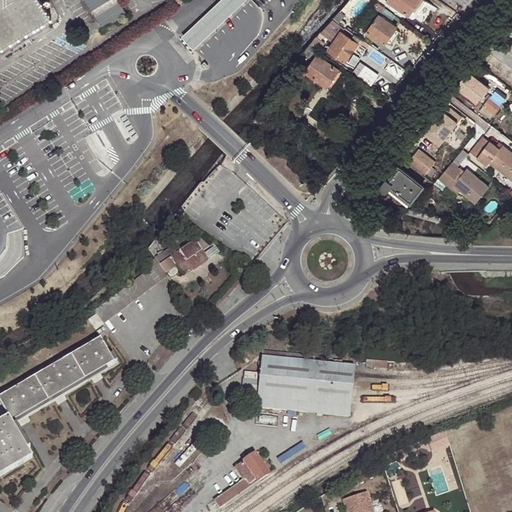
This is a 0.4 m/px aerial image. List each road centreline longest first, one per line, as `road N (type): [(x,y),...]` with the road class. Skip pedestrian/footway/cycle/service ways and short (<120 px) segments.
road 1 (primary): [(286,258),(177,371),(65,511)]
road 2 (primary): [(81,511),(206,358),(263,312),(313,295)]
road 3 (secondary): [(344,175),(464,30)]
road 4 (primary): [(492,257),(358,237)]
road 5 (primary): [(362,270),(400,258),(492,257)]
